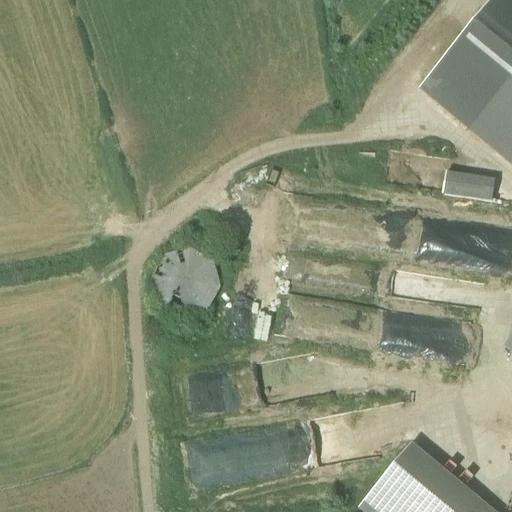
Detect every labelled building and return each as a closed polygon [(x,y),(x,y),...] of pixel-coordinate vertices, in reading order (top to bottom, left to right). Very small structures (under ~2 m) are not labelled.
[(511,0),(491,0),(419,87),(511,164),(511,0)] [(161,312),(185,325),(208,317),(221,294),(215,270),(191,257),(166,262),(150,288),(161,312)] [(486,336),(487,312),(453,311),(452,335),(486,336)] [(511,354),(511,335),(503,347),(511,354)] [(247,377),(322,366),(319,345),(244,356),(247,377)] [(263,471),(262,441),(191,444),(193,475),(263,471)] [(368,498),(357,510),(359,511),(491,511),(411,446),(368,498)]
